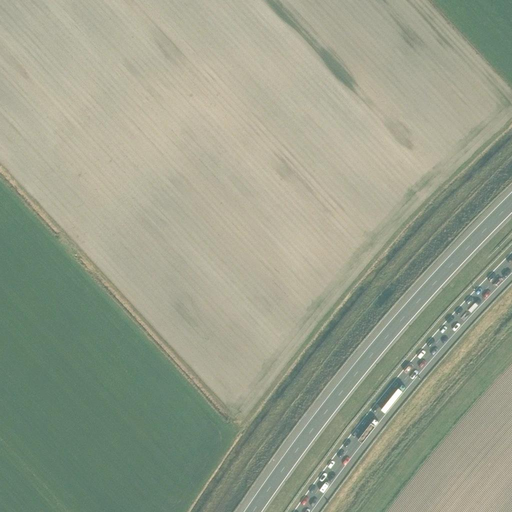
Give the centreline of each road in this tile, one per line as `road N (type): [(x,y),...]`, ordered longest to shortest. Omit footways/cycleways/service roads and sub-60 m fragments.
road 1 (motorway): [(511,205),(321,415),(253,511)]
road 2 (motorway): [(305,511),(351,443),(511,260)]
